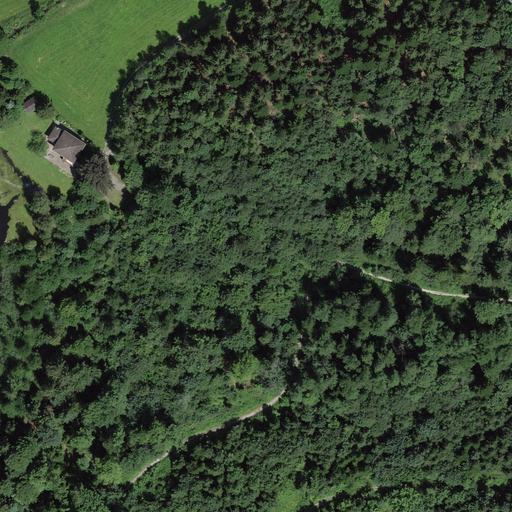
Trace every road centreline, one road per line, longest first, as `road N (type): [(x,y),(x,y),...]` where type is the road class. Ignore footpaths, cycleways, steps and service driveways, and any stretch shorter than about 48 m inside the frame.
road 1 (track): [(109,511),(148,473),(278,392),(306,316),(309,259),(440,293),(511,299)]
road 2 (track): [(237,0),(136,71),(114,108),(107,151)]
